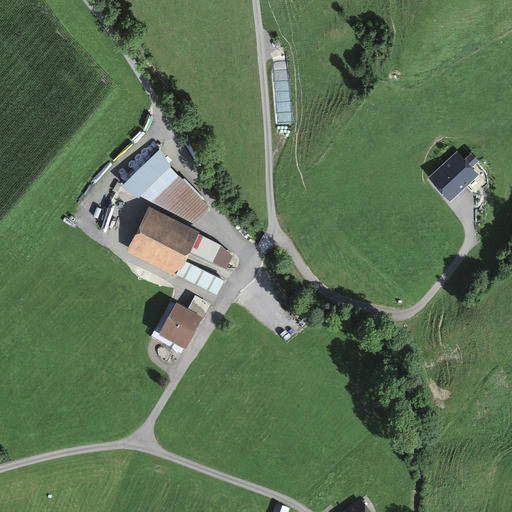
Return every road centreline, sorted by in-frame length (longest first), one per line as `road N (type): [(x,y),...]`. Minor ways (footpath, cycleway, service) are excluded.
road 1 (residential): [(0,469),(136,443),(273,231),(256,0)]
road 2 (track): [(254,259),(223,221),(94,0)]
road 3 (track): [(136,443),(306,511)]
